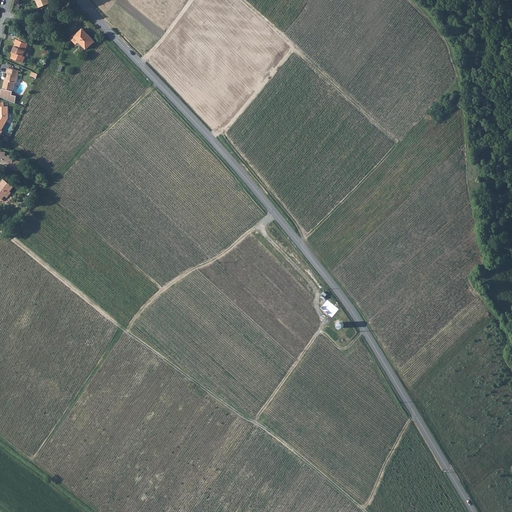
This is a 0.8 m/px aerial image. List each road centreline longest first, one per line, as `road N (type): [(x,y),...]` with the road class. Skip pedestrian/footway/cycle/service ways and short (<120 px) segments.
road 1 (secondary): [(80,0),(330,281),(472,511)]
road 2 (track): [(365,511),(0,230)]
road 3 (track): [(394,141),(238,0)]
road 4 (track): [(125,331),(165,287),(220,256),(272,210)]
